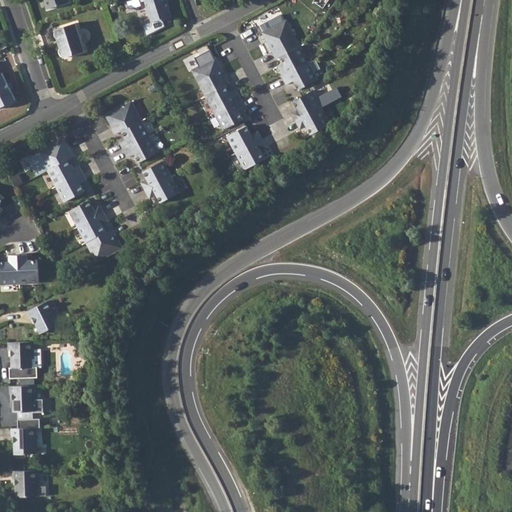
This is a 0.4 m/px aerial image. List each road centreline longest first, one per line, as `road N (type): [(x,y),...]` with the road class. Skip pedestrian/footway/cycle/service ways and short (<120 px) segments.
road 1 (primary): [(456,0),(410,153),(354,202),(238,265),(184,324),(174,350),(176,410),(225,511)]
road 2 (motorway): [(240,511),(190,412),(190,342),(209,308),(236,284),(271,273),(325,277),(354,293),(386,329),(413,481)]
road 3 (motorway): [(426,511),(445,267),(480,0)]
road 4 (motorway): [(467,0),(413,481)]
road 5 (primary): [(511,233),(481,143),(487,15),(480,0)]
road 6 (motorway): [(438,511),(453,386),(481,341),(511,321)]
road 7 (residential): [(203,31),(71,103)]
road 8 (residential): [(71,103),(136,223)]
road 9 (residential): [(226,21),(283,137)]
road 10 (residential): [(11,0),(48,117)]
